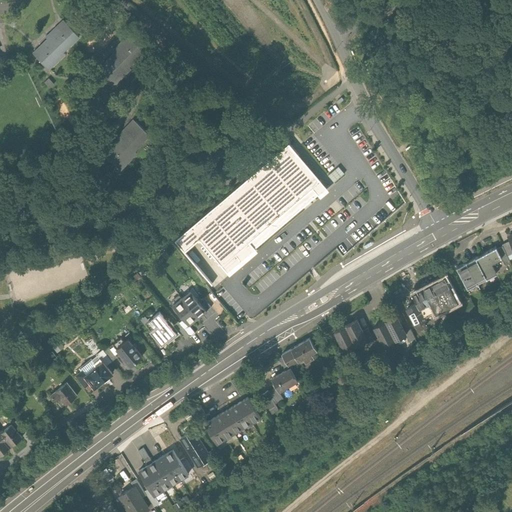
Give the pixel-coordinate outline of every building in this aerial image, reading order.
[(79,36),(63,18),(45,36),(47,38),(32,51),(49,68),(66,52),(64,50),(79,36)] [(144,50),(127,34),(96,66),(115,84),(131,67),(129,65),(144,50)] [(48,78),(44,82),(50,87),(54,83),(48,78)] [(150,134),(132,117),(101,150),(122,168),(138,151),(136,149),(150,134)] [(222,264),(230,274),(258,250),(255,247),(317,194),(320,198),(329,190),(325,185),(321,181),(289,143),(176,239),(186,250),(200,238),(222,264)] [(511,262),(511,250),(509,244),(503,247),(507,256),(511,263),(511,262)] [(502,245),(481,255),(492,277),(503,272),(497,261),(507,256),(503,247),(502,245)] [(481,255),(472,260),(483,282),(492,277),(481,255)] [(474,286),(483,282),(472,260),(463,264),(474,286)] [(464,299),(451,273),(418,290),(423,299),(429,312),(439,307),(441,311),(464,299)] [(191,289),(182,296),(199,318),(208,311),(201,301),(191,289)] [(182,296),(172,303),(184,318),(189,325),(199,318),(182,296)] [(476,296),(466,301),(473,313),(482,309),(476,296)] [(206,298),(201,301),(208,311),(213,308),(206,298)] [(423,299),(413,305),(421,321),(432,316),(429,312),(423,299)] [(403,310),(391,316),(402,337),(414,332),(408,321),(403,310)] [(153,317),(159,324),(148,333),(161,348),(179,333),(172,323),(161,311),(153,317)] [(363,314),(351,320),(361,340),(373,334),(369,326),(363,314)] [(391,343),(402,337),(391,316),(380,322),(386,333),(391,343)] [(184,318),(179,322),(187,332),(192,328),(184,318)] [(413,318),(408,321),(414,332),(417,337),(421,335),(413,318)] [(176,319),(172,323),(179,333),(184,329),(179,322),(176,319)] [(350,346),(361,340),(351,320),(340,326),(350,346)] [(374,323),(369,326),(373,334),(377,342),(383,339),(388,349),(392,346),(391,343),(386,333),(380,335),(374,323)] [(316,348),(308,333),(288,344),(296,359),(301,357),(305,363),(313,358),(310,352),(316,348)] [(134,339),(121,349),(136,366),(148,356),(134,339)] [(296,359),(288,344),(279,350),(287,364),(288,363),(296,359)] [(122,356),(114,346),(104,354),(112,365),(122,356)] [(104,354),(103,354),(85,368),(88,371),(82,376),(91,387),(96,383),(100,388),(118,373),(112,365),(104,354)] [(298,380),(288,363),(287,364),(270,374),(276,385),(279,390),(298,380)] [(239,373),(230,380),(239,395),(249,389),(239,373)] [(73,382),(56,394),(62,402),(66,398),(70,404),(83,395),(73,382)] [(273,394),(272,397),(275,402),(283,397),(279,390),(276,385),(269,389),(273,394)] [(247,395),(238,400),(252,423),(261,418),(247,395)] [(275,402),(272,397),(264,401),(271,413),(278,409),(275,402)] [(238,400),(228,406),(242,429),(252,423),(238,400)] [(201,405),(190,411),(197,422),(207,415),(201,405)] [(228,406),(221,410),(233,433),(242,429),(228,406)] [(221,410),(213,415),(226,438),(233,433),(221,410)] [(213,415),(202,421),(216,444),(226,438),(213,415)] [(0,431),(0,449),(4,455),(29,437),(18,422),(2,434),(0,431)] [(194,430),(181,438),(197,465),(211,457),(194,430)] [(164,456),(179,480),(188,475),(173,450),(164,456)] [(164,456),(155,461),(171,485),(179,480),(164,456)] [(147,466),(162,491),(171,485),(155,461),(147,466)] [(154,496),(162,491),(147,466),(138,471),(154,496)] [(135,486),(119,496),(128,511),(132,511),(134,511),(147,511),(150,510),(143,498),(135,486)]
